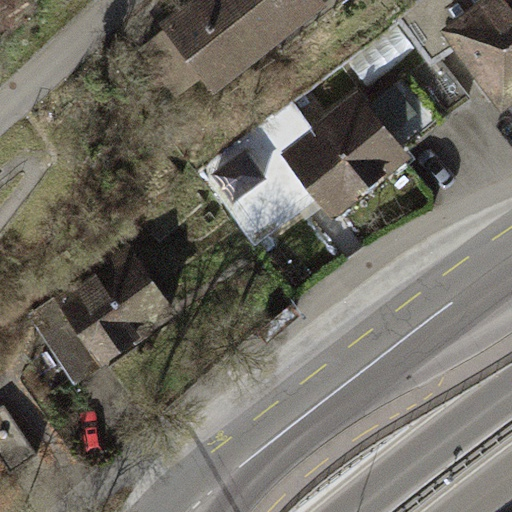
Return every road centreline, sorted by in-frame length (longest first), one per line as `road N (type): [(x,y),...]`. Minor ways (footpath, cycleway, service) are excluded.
road 1 (trunk): [(511,250),(287,394),(138,511)]
road 2 (primary): [(511,265),(255,457),(200,511)]
road 3 (trunk): [(511,394),(359,511)]
